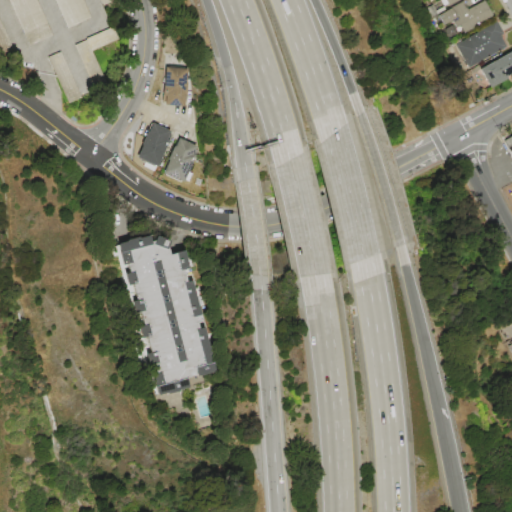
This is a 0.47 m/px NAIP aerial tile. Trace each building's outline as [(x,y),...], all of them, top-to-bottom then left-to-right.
[(0,0),(0,52),(9,49),(0,26),(0,0)] [(33,0),(50,36),(27,46),(6,0),(33,0)] [(52,0),(80,0),(88,16),(65,27),(52,0)] [(483,0),(492,16),(464,32),(460,26),(457,28),(453,20),(444,25),(438,15),(463,0),(468,9),(483,0)] [(506,46),(469,67),(456,45),(480,30),(480,29),(494,20),(502,34),(499,35),(506,46)] [(445,29),(452,25),(457,33),(450,37),(445,29)] [(72,46),(79,43),(87,63),(80,66),(72,46)] [(480,69),(511,50),(511,73),(490,86),(480,69)] [(58,51),(78,98),(65,103),(45,57),(58,51)] [(183,70),(180,106),(160,105),(160,96),(159,96),(161,68),(183,70)] [(152,166),(133,157),(139,144),(137,143),(147,122),(166,131),(159,146),(161,147),(152,166)] [(193,145),(186,161),(187,162),(178,182),(159,173),(165,160),(163,160),(170,145),(171,146),(176,137),(193,145)] [(116,253),(115,244),(134,238),(150,236),(166,239),(170,254),(180,251),(213,371),(153,388),(116,253)]
